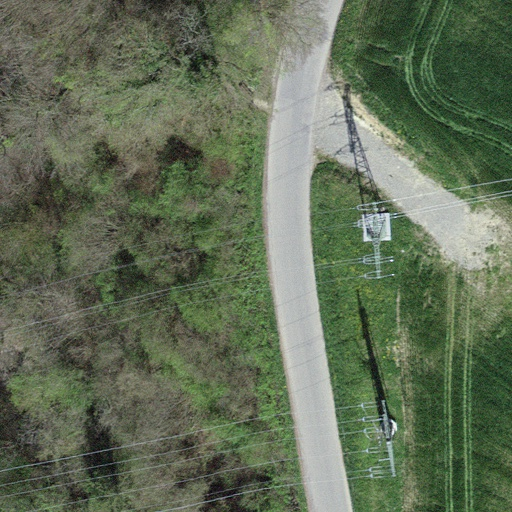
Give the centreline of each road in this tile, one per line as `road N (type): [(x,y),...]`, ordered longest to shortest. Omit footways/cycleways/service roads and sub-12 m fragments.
road 1 (tertiary): [(322,0),(288,120),(282,178),(336,511)]
road 2 (track): [(288,120),(511,282)]
